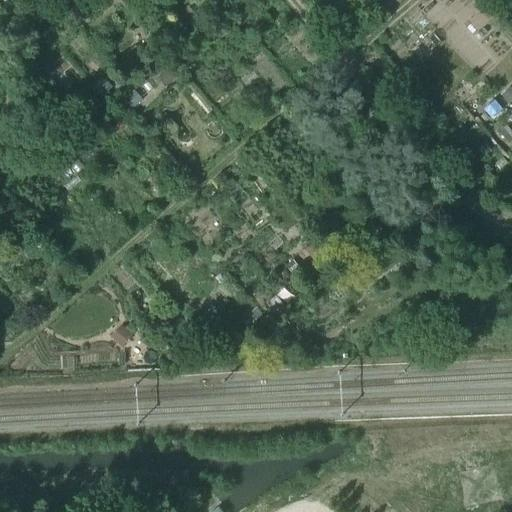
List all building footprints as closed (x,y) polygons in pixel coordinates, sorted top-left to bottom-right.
[(223,21),(215,28),(222,37),(230,29),(223,21)] [(146,61),(138,51),(128,59),(136,69),(146,61)] [(168,69),(160,75),(167,85),(175,78),(168,69)] [(104,79),(93,88),(101,97),(112,87),(104,79)] [(511,90),(502,98),(507,104),(509,102),(511,105),(511,104),(511,90)] [(132,92),(124,99),(132,109),(140,102),(132,92)] [(493,102),(484,110),(490,118),(500,109),(493,102)] [(113,129),(104,119),(93,128),(102,138),(113,129)] [(473,141),(483,133),(476,124),(466,133),(473,141)] [(511,133),(505,126),(498,132),(508,144),(511,140),(511,133)] [(313,242),(304,250),(313,260),(322,252),(313,242)] [(295,278),(303,271),(293,260),(285,267),(295,278)] [(256,309),(246,317),(253,325),(263,316),(256,309)] [(216,327),(203,337),(210,345),(223,335),(216,327)] [(124,329),(112,341),(121,348),(132,336),(124,329)]
